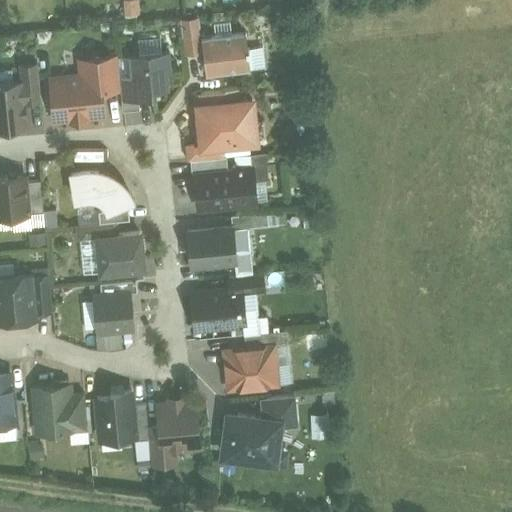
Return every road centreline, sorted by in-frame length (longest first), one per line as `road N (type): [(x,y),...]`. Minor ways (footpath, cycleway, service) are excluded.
road 1 (residential): [(0,152),(158,144),(176,360),(117,364),(47,348),(0,349)]
road 2 (track): [(0,489),(163,511)]
